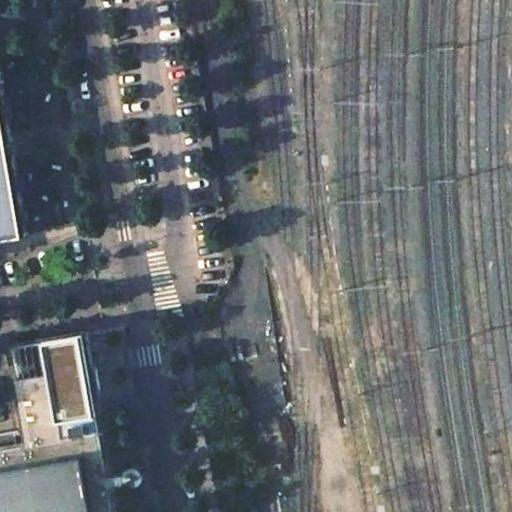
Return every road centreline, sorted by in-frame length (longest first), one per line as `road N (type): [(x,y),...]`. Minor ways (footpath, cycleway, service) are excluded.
road 1 (residential): [(136,323),(181,251),(139,0)]
road 2 (unclassified): [(83,0),(136,323)]
road 3 (unclassified): [(136,323),(169,511)]
